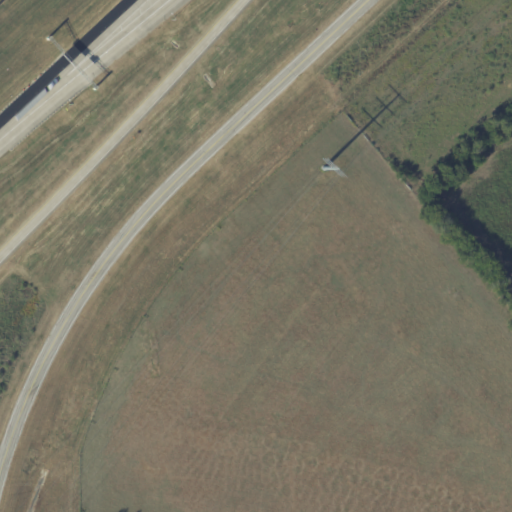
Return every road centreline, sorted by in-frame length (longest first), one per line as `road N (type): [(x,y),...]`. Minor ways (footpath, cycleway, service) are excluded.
road 1 (residential): [(0,478),(70,312),(178,159),(357,0)]
road 2 (motorway): [(0,264),(248,0)]
road 3 (motorway): [(0,138),(174,0)]
road 4 (motorway): [(0,135),(141,0)]
